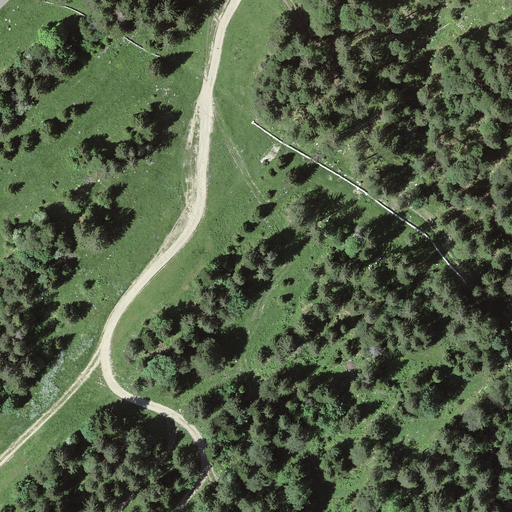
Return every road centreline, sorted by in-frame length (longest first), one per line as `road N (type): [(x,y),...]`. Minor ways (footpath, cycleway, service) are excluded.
road 1 (track): [(236,0),(217,48),(202,216),(129,300),(107,370)]
road 2 (track): [(107,370),(121,393),(176,415),(200,438),(208,478),(181,511)]
road 3 (track): [(107,370),(0,468)]
